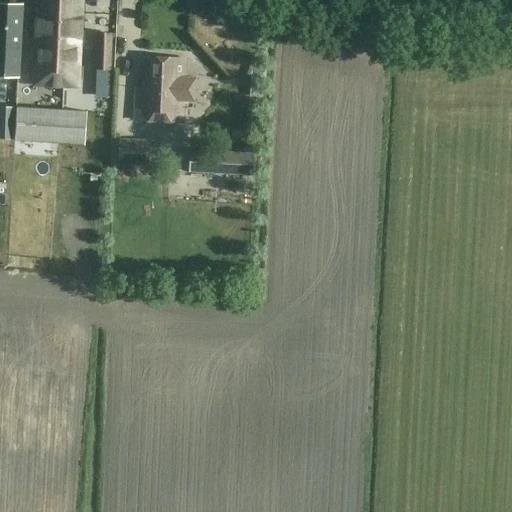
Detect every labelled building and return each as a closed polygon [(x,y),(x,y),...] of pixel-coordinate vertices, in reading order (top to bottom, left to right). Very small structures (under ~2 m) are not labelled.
[(21,25),(21,14),(22,5),(0,4),(0,77),(19,78),(20,39),(35,40),(34,80),(79,82),(81,0),(37,0),(36,26),(21,25)] [(95,35),(94,71),(111,71),(111,35),(95,35)] [(196,79),(186,78),(187,59),(150,57),(148,88),(135,88),(134,120),(184,123),(185,101),(195,102),(196,79)] [(0,106),(0,140),(84,146),(86,112),(0,106)] [(118,141),(118,165),(148,166),(149,142),(118,141)] [(188,172),(253,175),(254,152),(189,149),(188,172)]
